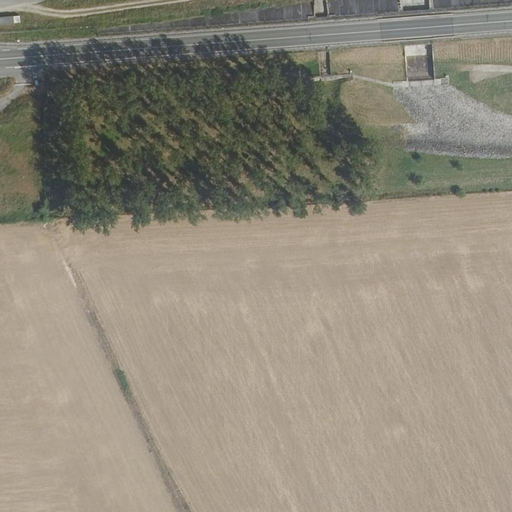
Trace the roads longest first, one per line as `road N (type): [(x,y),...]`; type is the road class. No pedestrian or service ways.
road 1 (secondary): [(511,20),(0,59)]
road 2 (track): [(180,511),(51,229)]
